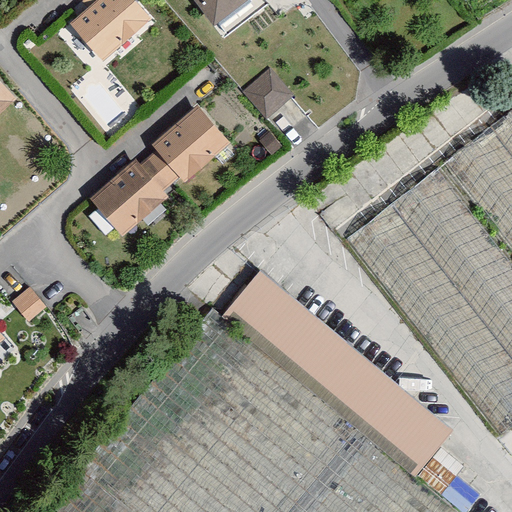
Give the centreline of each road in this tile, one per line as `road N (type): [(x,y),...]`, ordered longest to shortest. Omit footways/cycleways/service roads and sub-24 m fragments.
road 1 (residential): [(129,333),(31,233),(98,158),(0,38)]
road 2 (unclassified): [(129,333),(202,252),(392,109)]
road 3 (unclassified): [(0,491),(129,333)]
road 4 (unclassified): [(392,109),(511,27)]
road 5 (unclassified): [(392,109),(311,0)]
